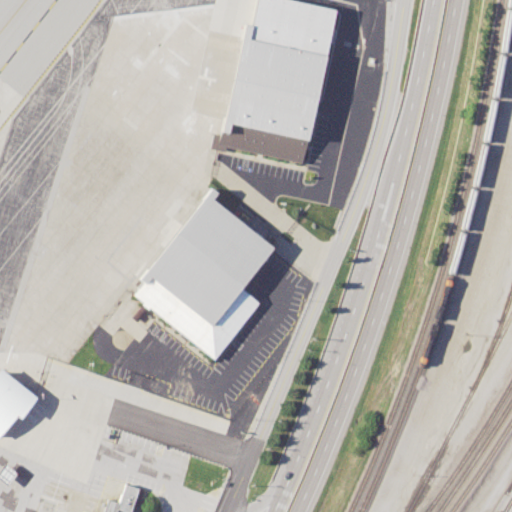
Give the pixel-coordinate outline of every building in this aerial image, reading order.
[(249,24),(254,0),(287,0),(332,10),(323,55),(246,38),(249,24)] [(242,23),(249,24),(246,38),(323,55),(314,98),(305,139),(301,163),(217,144),(219,131),(239,37),(242,23)] [(271,246),(239,287),(257,302),(213,358),(132,294),(141,283),(136,279),(209,187),(215,191),(210,198),(271,246)] [(0,367),(34,395),(18,416),(14,414),(0,431),(0,367)] [(0,480),(0,464),(2,462),(14,472),(4,484),(0,480)] [(100,511),(129,511),(137,488),(123,483),(117,502),(106,498),(100,511)]
